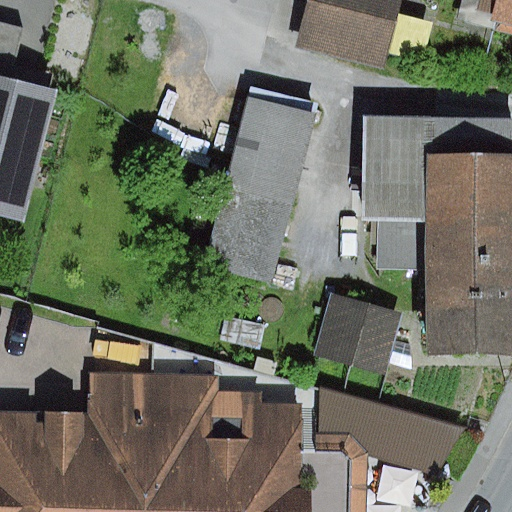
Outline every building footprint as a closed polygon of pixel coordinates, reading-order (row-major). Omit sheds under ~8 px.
[(406,0),(308,0),(297,45),(389,68),(406,0)] [(511,0),(467,0),(463,15),(500,24),(496,39),(511,43),(511,0)] [(0,78),(13,82),(25,31),(0,25),(0,78)] [(13,82),(0,78),(0,215),(26,222),(59,93),(13,82)] [(322,105),(255,87),(206,267),(274,285),(322,105)] [(430,348),(511,347),(511,120),(366,117),(366,222),(377,222),(377,269),(430,269),(430,348)] [(403,316),(333,299),(319,354),(389,371),(403,316)] [(87,410),(0,408),(0,511),(367,511),(370,461),(359,446),(306,445),(307,401),(267,401),(268,389),(223,388),(224,373),(87,371),(87,410)] [(467,430),(323,389),(321,431),(445,468),(467,430)]
